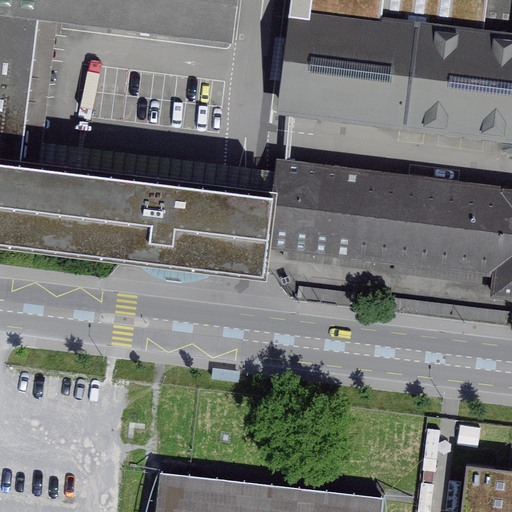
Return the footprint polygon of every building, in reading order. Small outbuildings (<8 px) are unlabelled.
[(231,40),(235,0),(0,0),(0,11),(38,17),(231,40)] [(511,0),(292,0),(291,14),(295,15),(284,109),(511,136),(511,0)] [(0,11),(0,159),(20,162),(38,17),(0,11)] [(267,243),(273,193),(245,190),(20,162),(0,159),(0,242),(235,271),(263,274),(267,243)] [(511,191),(277,163),(273,193),(267,243),(496,271),(493,294),(511,296),(511,191)] [(511,511),(511,468),(466,463),(460,511),(511,511)] [(379,511),(381,497),(161,473),(156,511),(379,511)]
